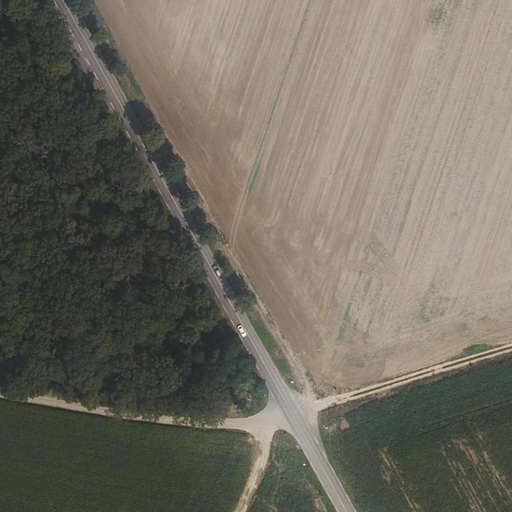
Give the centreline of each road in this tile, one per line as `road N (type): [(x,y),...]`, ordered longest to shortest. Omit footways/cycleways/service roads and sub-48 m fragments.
road 1 (primary): [(61,0),(292,414)]
road 2 (unclassified): [(0,390),(178,421),(249,423),(292,414)]
road 3 (track): [(292,414),(511,347)]
